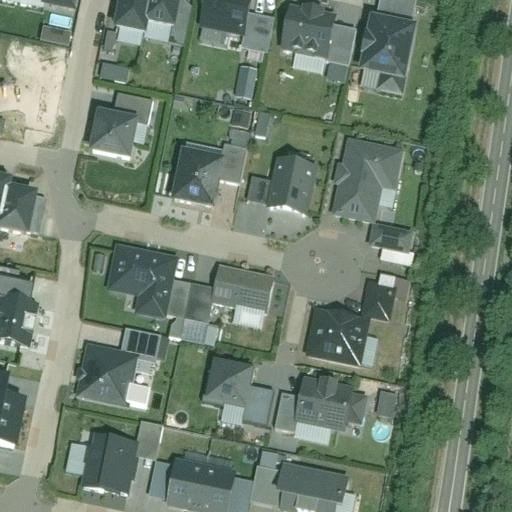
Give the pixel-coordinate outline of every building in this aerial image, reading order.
[(175,35),(182,0),(118,0),(111,33),(144,40),(146,29),(175,35)] [(266,0),(213,0),(208,32),(259,41),(266,0)] [(347,13),(298,4),(290,46),(340,54),(347,13)] [(416,27),(369,20),(360,88),(406,95),(416,27)] [(36,43),(65,48),(67,34),(39,29),(36,43)] [(98,67),(97,82),(124,84),(126,70),(98,67)] [(232,99),(249,103),(256,73),(239,69),(232,99)] [(151,121),(106,110),(95,155),(141,165),(151,121)] [(396,149),(356,140),(339,218),(378,227),(387,189),(396,149)] [(234,153),(190,145),(180,203),(224,210),(234,153)] [(413,153),(396,149),(387,189),(404,193),(413,153)] [(327,161),(282,154),(273,215),(318,221),(327,161)] [(43,185),(0,177),(0,251),(30,257),(43,185)] [(385,232),(382,253),(421,259),(425,239),(385,232)] [(190,261),(124,250),(117,289),(151,294),(183,300),(190,261)] [(286,279),(225,268),(217,313),(278,324),(286,279)] [(49,303),(1,294),(0,300),(0,346),(40,354),(49,303)] [(179,322),(183,300),(151,294),(147,316),(179,322)] [(382,323),(324,311),(315,356),(373,368),(382,323)] [(150,356),(96,347),(86,399),(141,408),(150,356)] [(256,374),(215,366),(207,408),(248,416),(256,374)] [(372,393),(315,383),(306,427),(363,438),(372,393)] [(29,393),(0,387),(0,473),(15,476),(29,393)] [(376,395),(375,417),(392,418),(394,396),(376,395)] [(144,449),(82,436),(69,494),(131,508),(144,449)] [(240,511),(248,471),(168,457),(158,511),(240,511)] [(353,511),(360,480),(293,467),(284,511),(353,511)]
